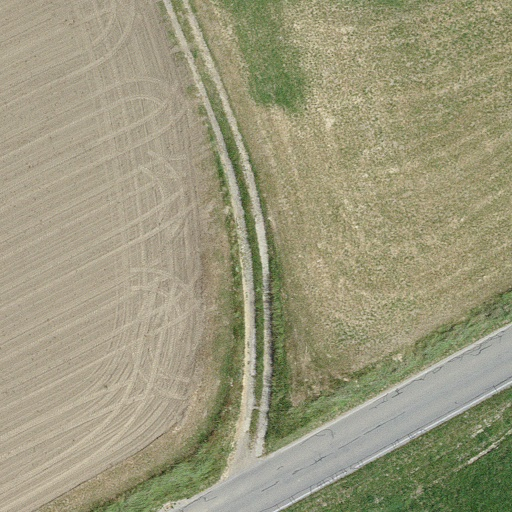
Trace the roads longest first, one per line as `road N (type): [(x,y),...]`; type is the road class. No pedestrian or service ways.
road 1 (track): [(174,0),(246,209),(260,312),(251,443),(258,495)]
road 2 (residential): [(511,353),(227,511)]
